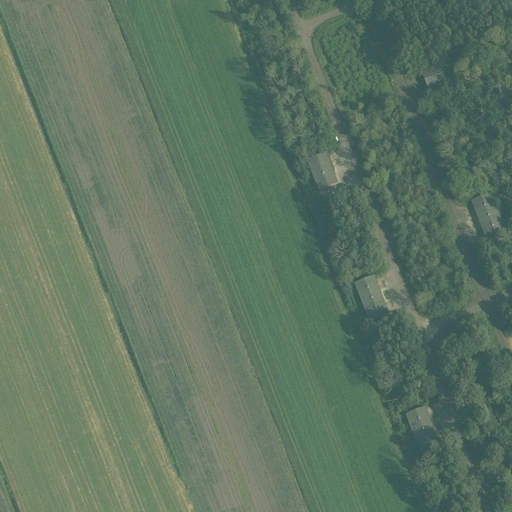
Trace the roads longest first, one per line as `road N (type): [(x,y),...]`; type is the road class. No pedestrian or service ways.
road 1 (unknown): [(297,24),(417,332)]
road 2 (unknown): [(369,0),(487,306)]
road 3 (unknown): [(417,332),(487,511)]
